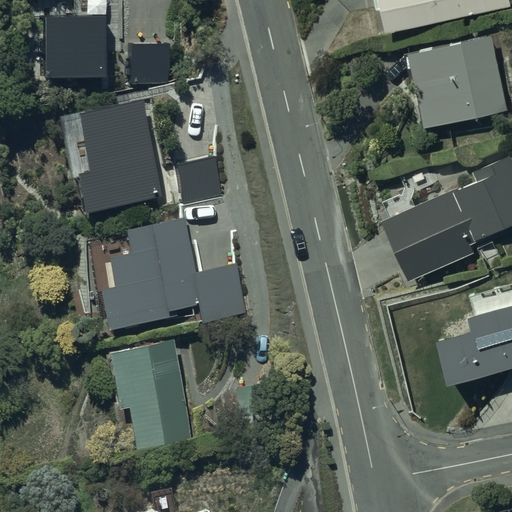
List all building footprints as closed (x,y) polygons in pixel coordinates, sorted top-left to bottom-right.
[(510,5),(508,0),(376,0),(381,28),(510,5)] [(38,14),(38,75),(101,75),(101,14),(38,14)] [(503,108),(487,34),(408,52),(424,126),(503,108)] [(128,43),(128,82),(167,83),(168,43),(128,43)] [(511,223),(511,160),(507,150),(471,168),(474,176),(379,216),(405,279),(474,252),(471,241),(511,223)] [(173,164),(181,203),(222,195),(213,156),(173,164)] [(511,303),(465,315),(468,328),(435,336),(445,380),(511,362),(511,303)] [(190,437),(169,338),(104,352),(116,407),(124,405),(133,448),(190,437)] [(265,382),(231,384),(233,416),(266,414),(265,382)]
